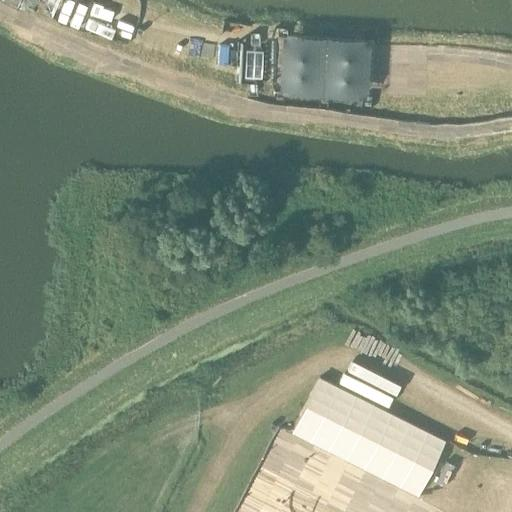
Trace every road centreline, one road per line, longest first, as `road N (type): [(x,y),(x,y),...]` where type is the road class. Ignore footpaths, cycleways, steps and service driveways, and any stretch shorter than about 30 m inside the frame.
road 1 (track): [(0,1),(142,73),(356,119),(511,125)]
road 2 (unknown): [(81,0),(142,23),(251,46),(511,61)]
road 3 (track): [(247,413),(291,382),(359,361),(397,371),(511,431)]
